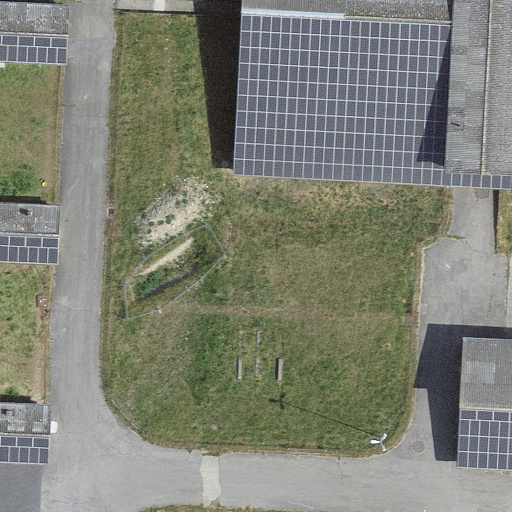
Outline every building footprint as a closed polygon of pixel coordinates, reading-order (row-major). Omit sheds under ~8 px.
[(511,0),(241,0),(233,178),(511,191),(511,0)] [(70,5),(0,2),(0,62),(67,66),(70,5)] [(61,206),(0,203),(0,261),(58,264),(61,206)] [(511,343),(463,341),(456,468),(511,471),(511,343)] [(51,405),(0,402),(0,462),(48,465),(51,405)]
